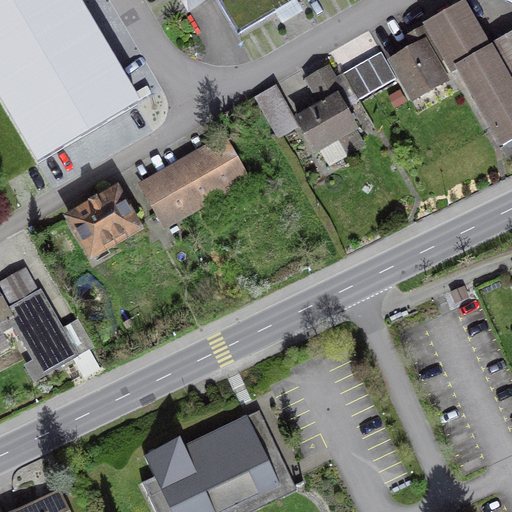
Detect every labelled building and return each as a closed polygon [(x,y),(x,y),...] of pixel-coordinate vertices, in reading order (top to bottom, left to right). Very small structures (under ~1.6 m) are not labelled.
[(136,103),(74,0),(0,0),(0,97),(38,161),(136,103)] [(182,0),(186,5),(194,0),(218,0),(239,36),(300,0),(182,0)] [(427,29),(454,73),(501,155),(511,149),(511,41),(491,53),(467,10),(427,29)] [(454,73),(427,29),(406,44),(412,56),(391,68),(414,108),(450,88),(444,78),(454,73)] [(355,67),(370,95),(393,82),(378,54),(355,67)] [(370,95),(355,67),(341,74),(356,102),(370,95)] [(298,124),(315,155),(356,132),(340,104),(348,99),(332,72),(308,86),(321,110),(298,124)] [(224,149),(145,193),(168,234),(247,190),(224,149)] [(120,194),(66,225),(92,268),(145,237),(120,194)] [(19,330),(18,331),(38,365),(43,362),(49,373),(77,357),(65,336),(64,337),(28,275),(2,290),(24,328),(19,330)] [(451,292),(456,303),(469,298),(464,287),(451,292)] [(0,323),(12,317),(0,296),(0,323)] [(246,511),(295,491),(263,415),(139,467),(158,511),(246,511)] [(66,511),(60,500),(34,511),(66,511)]
